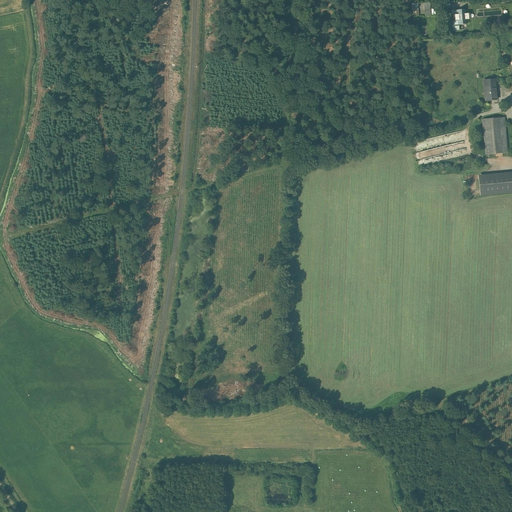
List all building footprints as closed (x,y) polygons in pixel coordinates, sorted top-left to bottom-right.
[(465,9),(462,10),(461,9),(459,9),(458,10),(457,10),(457,14),(458,25),(459,25),(463,24),(467,24),(466,19),(466,14),(465,9)] [(494,79),(484,80),(486,100),(497,99),(496,87),(495,87),(494,79)] [(504,117),(482,119),(485,154),(508,152),(504,117)] [(442,154),(444,160),(457,157),(455,151),(442,154)] [(511,172),(478,175),(480,195),(511,192),(511,172)]
